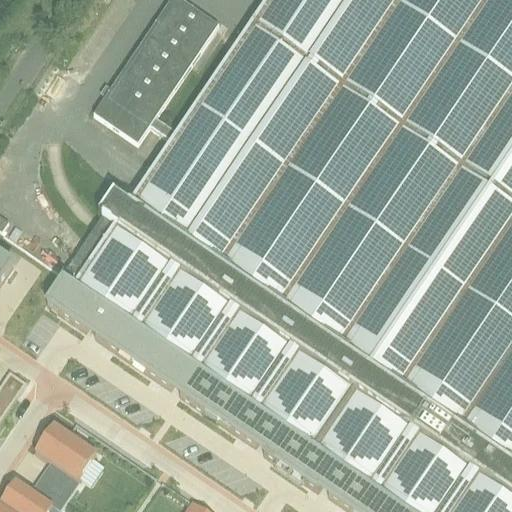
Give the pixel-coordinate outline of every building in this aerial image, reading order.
[(163,152),(77,280),(406,511),(511,511),(511,0),(267,0),(174,138),(156,126),(219,34),(169,1),(87,122),(137,156),(147,141),(163,152)] [(0,256),(0,288),(15,266),(0,256)] [(152,345),(63,285),(46,310),(134,370),(152,345)] [(134,370),(211,422),(228,397),(152,345),(134,370)] [(289,475),(306,450),(228,397),(211,422),(289,475)] [(100,450),(53,419),(31,452),(77,483),(100,450)] [(306,450),(289,475),(343,511),(375,511),(383,501),(306,450)] [(47,511),(52,505),(13,479),(0,497),(0,504),(11,511),(47,511)] [(398,511),(383,501),(375,511),(398,511)]
